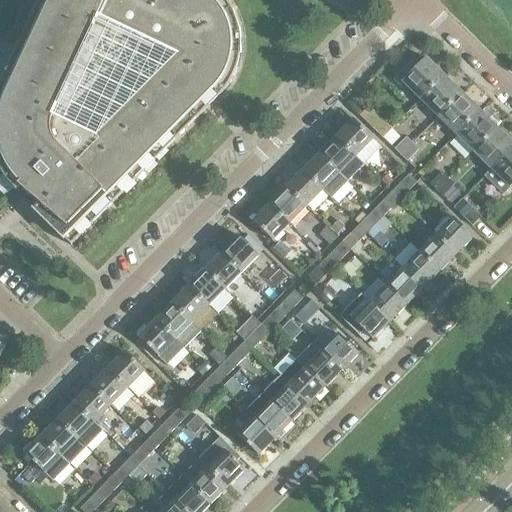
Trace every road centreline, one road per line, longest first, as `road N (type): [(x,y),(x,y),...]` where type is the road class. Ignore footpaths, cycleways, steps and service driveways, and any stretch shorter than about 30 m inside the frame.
road 1 (residential): [(66,362),(414,5)]
road 2 (residential): [(256,511),(511,253)]
road 3 (residential): [(511,97),(414,5)]
